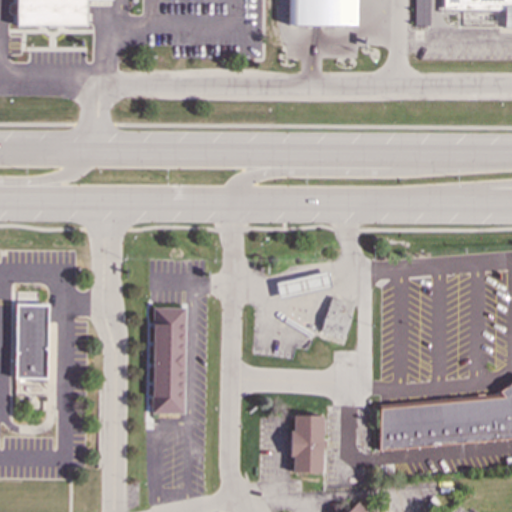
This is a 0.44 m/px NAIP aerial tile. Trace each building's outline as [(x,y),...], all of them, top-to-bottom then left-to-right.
[(85,0),(85,23),(85,26),(15,25),(15,23),(15,0),(85,0)] [(356,25),(356,0),(287,0),(287,25),(299,26),(356,25)] [(414,0),(414,25),(427,25),(429,25),(429,0),(414,0)] [(511,0),(511,27),(505,27),(505,13),(457,13),(444,13),(444,0),(511,0)] [(275,283),(279,299),(330,287),(327,271),(275,283)] [(331,296),(354,304),(354,305),(342,339),(319,331),(331,296)] [(15,304),(46,304),(46,322),(45,378),(14,377),(15,304)] [(152,307),(184,307),(183,414),(178,414),(150,413),(152,307)] [(511,437),(378,450),(379,404),(495,393),(511,381),(511,437)] [(322,416),(293,415),(293,418),(293,430),(289,430),(288,456),(292,456),(291,471),(320,472),(322,416)] [(366,511),(356,501),(345,511),(366,511)]
